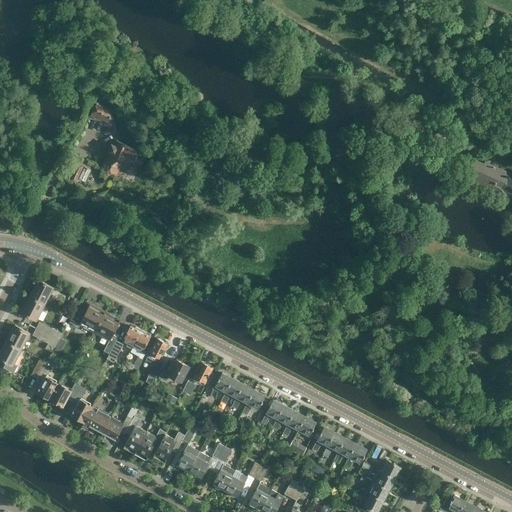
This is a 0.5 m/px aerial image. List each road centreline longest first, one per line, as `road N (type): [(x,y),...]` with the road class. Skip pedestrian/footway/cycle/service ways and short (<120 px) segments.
road 1 (tertiary): [(511,497),(28,248)]
road 2 (residential): [(199,511),(54,434),(0,389)]
